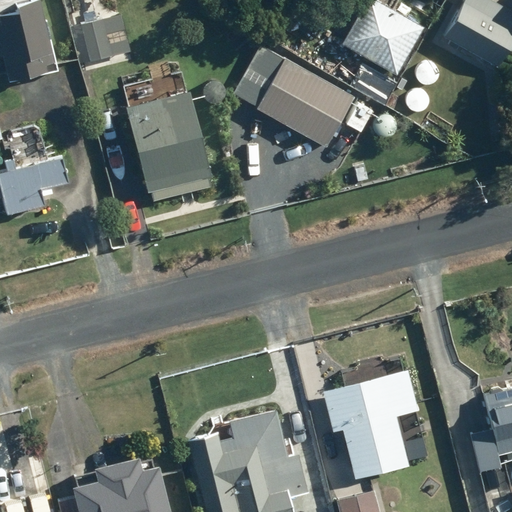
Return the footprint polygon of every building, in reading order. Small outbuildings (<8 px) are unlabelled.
[(9,0),(0,2),(0,27),(11,74),(50,65),(49,59),(57,58),(54,45),(57,44),(46,0),(9,0)] [(366,0),(344,39),(399,71),(426,24),(384,0),(366,0)] [(463,0),(445,32),(500,63),(511,42),(511,7),(498,0),(463,0)] [(113,54),(104,15),(81,20),(85,39),(77,41),(80,56),(89,54),(90,59),(113,54)] [(356,93),(286,54),(257,104),(328,144),(356,93)] [(389,80),(371,69),(360,89),(378,99),(389,80)] [(130,96),(137,99),(143,95),(145,88),(142,82),(135,80),(129,83),(126,90),(130,96)] [(128,102),(150,188),(212,172),(192,87),(128,102)] [(71,178),(65,153),(18,163),(16,157),(8,159),(9,166),(0,168),(0,193),(5,192),(9,210),(48,200),(44,184),(71,178)] [(410,366),(324,387),(335,430),(344,428),(357,475),(411,462),(399,413),(420,408),(410,366)] [(511,385),(485,391),(499,452),(508,450),(510,458),(511,457),(511,385)] [(157,419),(152,397),(103,407),(108,430),(157,419)] [(190,434),(209,511),(299,511),(294,492),(310,488),(302,451),(291,453),(280,406),(232,418),(236,434),(223,436),(221,427),(190,434)] [(175,511),(162,460),(158,461),(155,452),(144,455),(143,452),(98,464),(99,468),(77,473),(79,479),(75,481),(78,494),(60,498),(63,511),(175,511)] [(381,511),(374,485),(336,495),(340,511),(381,511)]
